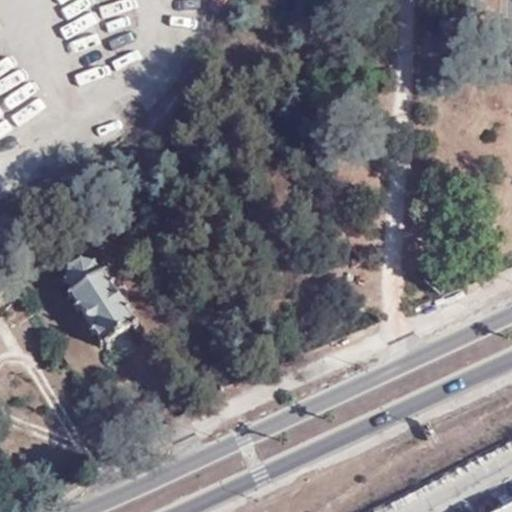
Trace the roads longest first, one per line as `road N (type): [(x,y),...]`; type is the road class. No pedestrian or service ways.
road 1 (secondary): [(511,311),(81,511)]
road 2 (secondary): [(178,511),(511,358)]
